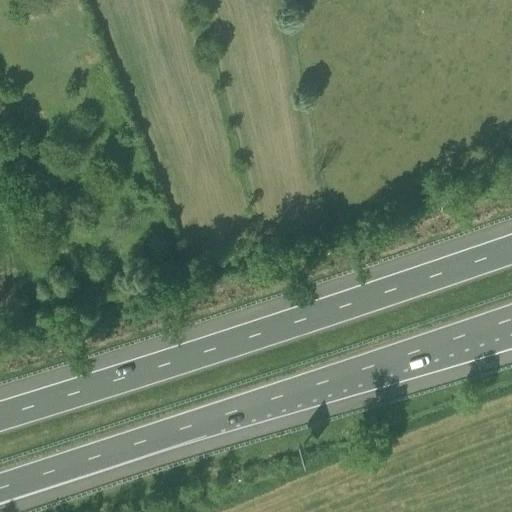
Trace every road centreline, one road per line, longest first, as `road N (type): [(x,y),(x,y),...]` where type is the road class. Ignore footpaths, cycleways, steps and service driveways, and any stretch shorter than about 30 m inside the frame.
road 1 (motorway): [(0,493),(511,323)]
road 2 (motorway): [(511,247),(0,411)]
